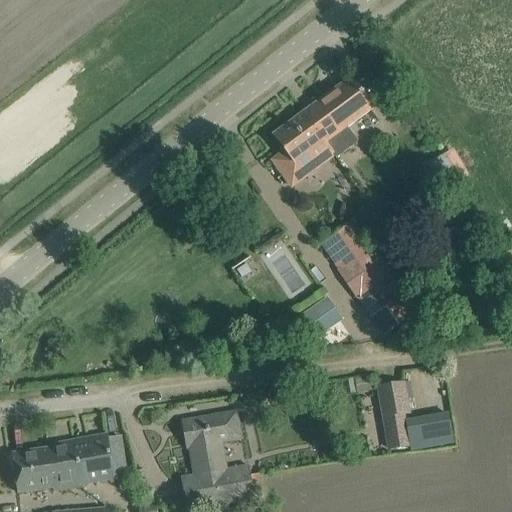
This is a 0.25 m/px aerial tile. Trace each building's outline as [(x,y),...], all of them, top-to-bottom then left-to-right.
[(318,103),(315,105),(338,135),(326,144),(334,156),(335,156),(336,158),(357,143),(347,129),(374,109),(351,78),(318,103)] [(285,152),(272,162),(286,181),(298,172),(304,179),(335,156),(334,156),(326,144),(338,135),(315,105),(273,136),(285,152)] [(427,167),(443,194),(462,183),(445,156),(427,167)] [(352,225),(320,246),(357,302),(359,300),(370,318),(400,297),(394,289),(352,225)] [(325,297),(295,316),(304,330),(321,319),(329,332),(343,323),(325,297)] [(377,390),(387,452),(410,447),(406,422),(405,417),(412,415),(411,411),(415,410),(410,383),(377,390)] [(342,387),(329,389),(331,399),(343,397),(342,387)] [(255,511),(254,500),(248,467),(226,471),(224,460),(217,461),(214,444),(241,439),(236,412),(183,422),(188,449),(189,448),(195,477),(182,479),(187,511),(191,511),(235,504),(235,511),(255,511)] [(115,482),(107,436),(47,446),(48,449),(12,455),(18,494),(53,489),(53,492),(115,482)]
